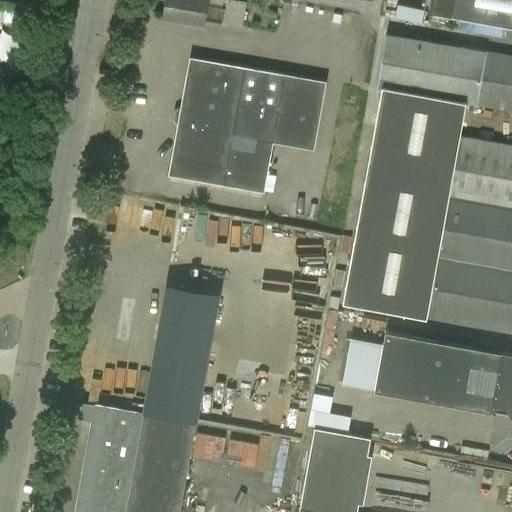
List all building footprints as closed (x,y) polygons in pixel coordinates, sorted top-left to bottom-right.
[(247,3),(232,0),(167,0),(164,17),(204,24),(205,21),(242,28),(247,3)] [(511,0),(434,0),(432,14),(511,28),(511,0)] [(511,56),(487,52),(487,51),(386,33),(377,88),(383,89),(382,94),(464,108),(465,102),(477,105),(477,104),(511,110),(511,56)] [(175,125),(178,125),(169,175),(265,192),(274,143),(314,150),(326,81),(190,57),(181,107),(178,107),(174,110),(172,120),(175,125)] [(464,108),(382,94),(344,301),(426,317),(511,332),(511,145),(460,136),(464,108)] [(146,400),(144,412),(197,422),(221,293),(194,288),(167,284),(162,312),(146,400)] [(300,287),(300,307),(324,307),(324,287),(300,287)] [(511,353),(386,331),(383,344),(351,338),(343,385),(511,415),(511,353)] [(231,391),(235,415),(259,411),(256,388),(231,391)] [(80,483),(75,511),(180,511),(182,502),(197,422),(144,412),(102,405),(94,403),(80,483)] [(315,428),(299,511),(357,511),(371,438),(315,428)]
